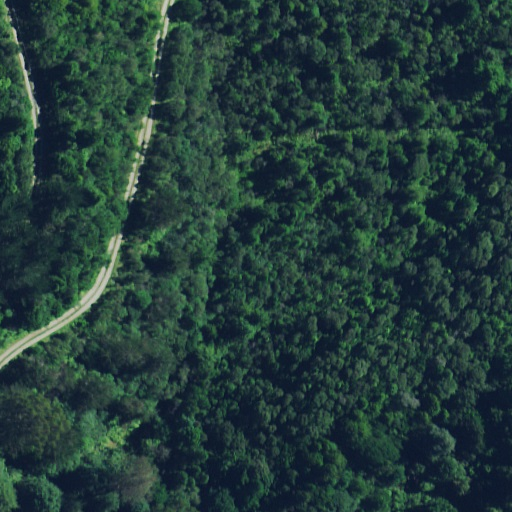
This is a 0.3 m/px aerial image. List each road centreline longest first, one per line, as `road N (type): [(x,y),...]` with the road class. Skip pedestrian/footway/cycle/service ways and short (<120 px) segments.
road 1 (unclassified): [(0,386),(61,330),(129,238),(152,173),(151,73),(179,0)]
road 2 (unclassified): [(4,0),(29,146),(0,229)]
